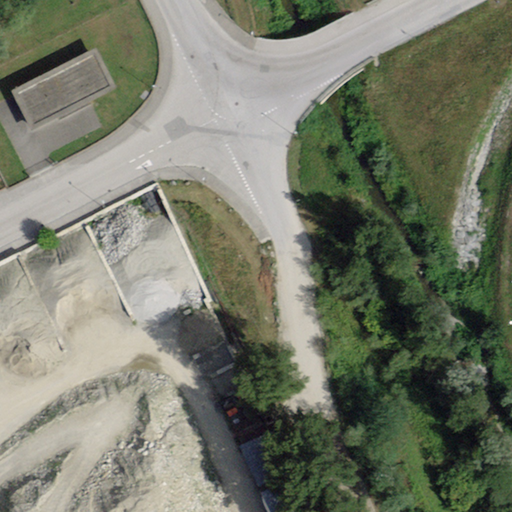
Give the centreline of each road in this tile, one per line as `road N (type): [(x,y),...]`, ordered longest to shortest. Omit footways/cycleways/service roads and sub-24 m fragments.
road 1 (unclassified): [(226,110),(0,227)]
road 2 (unclassified): [(447,0),(226,110)]
road 3 (unclassified): [(226,110),(173,0)]
